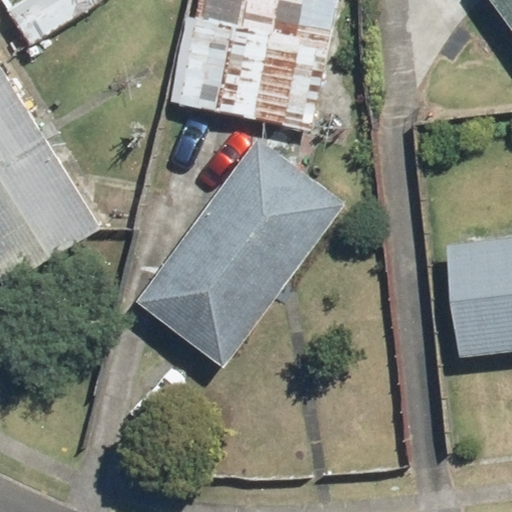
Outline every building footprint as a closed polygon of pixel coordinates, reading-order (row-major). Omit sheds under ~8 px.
[(112,0),(28,0),(14,9),(38,47),(112,0)] [(207,0),(190,104),(325,126),(345,0),(207,0)] [(511,0),(502,0),(511,12),(511,0)] [(109,226),(2,53),(0,53),(0,254),(17,282),(109,226)] [(235,365),(353,203),(270,142),(151,304),(235,365)] [(511,236),(458,242),(470,356),(511,351),(511,236)]
